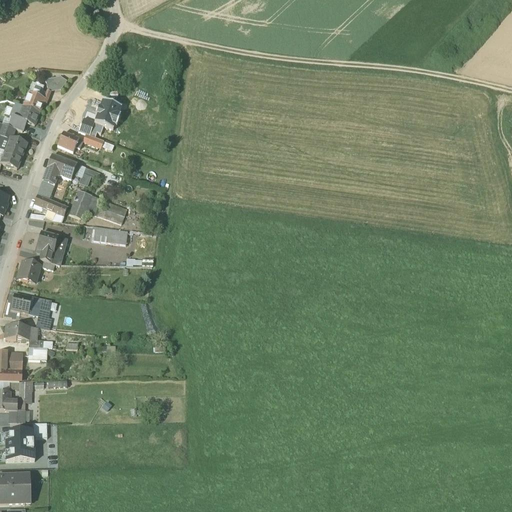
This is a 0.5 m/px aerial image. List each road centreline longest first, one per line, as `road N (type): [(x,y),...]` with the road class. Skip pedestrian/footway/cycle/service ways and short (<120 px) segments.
road 1 (track): [(117,28),(511,91)]
road 2 (track): [(158,255),(185,43)]
road 3 (unclassified): [(87,79),(58,122),(32,191)]
